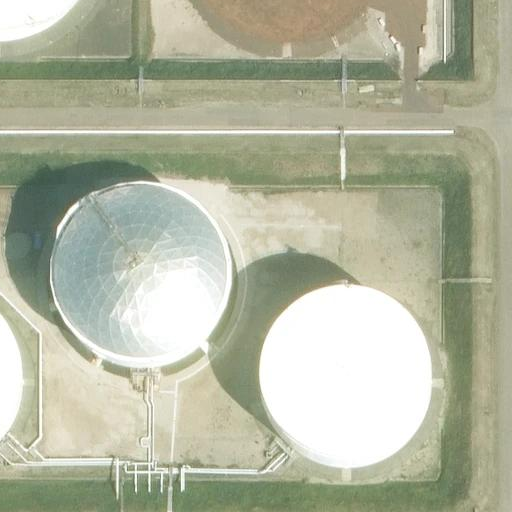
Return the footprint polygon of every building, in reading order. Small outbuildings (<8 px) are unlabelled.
[(0,0),(0,44),(3,45),(62,22),(77,0),(0,0)] [(298,44),(354,26),(367,0),(200,0),(203,8),(262,40),(283,43),(298,44)] [(99,359),(154,371),(202,349),(234,301),(223,234),(178,196),(133,192),(84,216),(58,254),(61,314),(99,359)] [(307,237),(386,249),(391,214),(312,202),(307,237)] [(0,253),(6,257),(21,228),(0,216),(0,253)] [(302,459),(356,470),(405,449),(436,401),(426,334),(380,296),(336,292),(287,316),(260,354),(264,413),(302,459)] [(0,440),(26,401),(16,333),(0,320),(0,440)]
